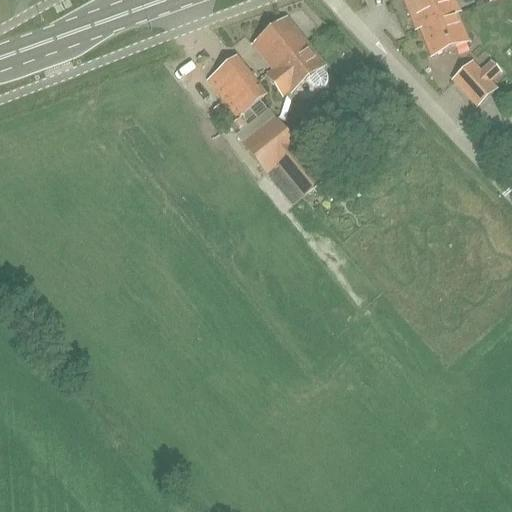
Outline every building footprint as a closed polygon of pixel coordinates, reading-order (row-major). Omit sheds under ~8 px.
[(422,30),(456,16),(453,10),(457,9),(453,0),(409,0),(406,2),(415,25),(419,24),(422,30)] [(433,58),(467,44),(456,16),(422,30),(433,58)] [(253,47),(273,72),(267,77),(283,98),(290,93),(291,95),(326,68),(288,19),(253,47)] [(237,60),(208,83),(238,120),(267,97),(237,60)] [(478,108),(497,91),(473,64),(454,82),(478,108)] [(300,150),(274,119),(242,145),(268,176),(280,166),(304,197),(325,181),(300,150)]
